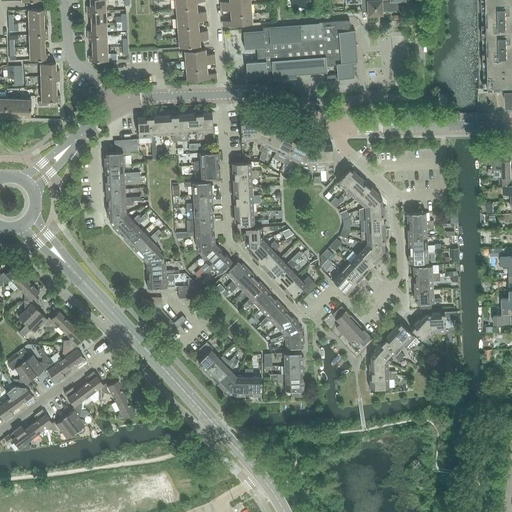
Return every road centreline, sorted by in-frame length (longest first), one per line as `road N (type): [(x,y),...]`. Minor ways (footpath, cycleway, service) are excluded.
road 1 (residential): [(298,312),(227,237),(221,95)]
road 2 (tertiary): [(284,511),(247,458),(132,331)]
road 3 (residential): [(337,126),(350,154),(394,197),(402,274),(362,314)]
road 4 (residential): [(422,0),(417,97),(351,100),(337,126)]
road 5 (tertiary): [(511,123),(337,126)]
road 6 (residential): [(132,331),(0,430)]
road 7 (tertiary): [(132,331),(23,221)]
road 8 (residential): [(98,221),(95,149),(117,131),(116,106)]
road 9 (residential): [(116,106),(71,58),(64,0)]
road 10 (tertiary): [(221,95),(259,96),(337,126)]
road 11 (tertiary): [(27,188),(116,106)]
